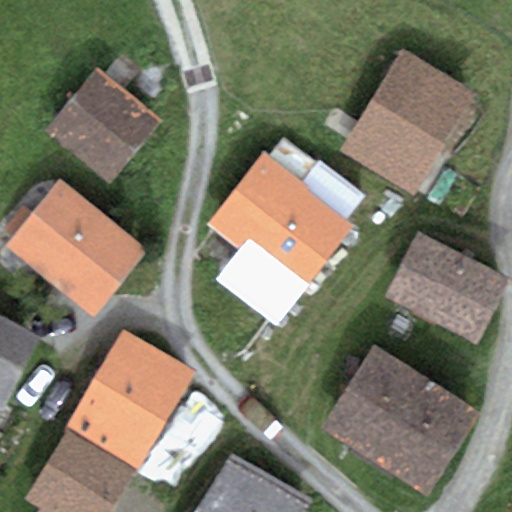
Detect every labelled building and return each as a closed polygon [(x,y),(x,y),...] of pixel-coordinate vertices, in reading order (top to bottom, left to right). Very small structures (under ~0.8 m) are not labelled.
[(475,94),(401,50),(342,148),(416,192),(475,94)] [(160,119),(95,67),(44,130),(109,182),(160,119)] [(354,225),(261,153),(210,219),(244,245),(216,281),(275,326),(354,225)] [(147,251),(58,181),(6,247),(94,316),(147,251)] [(510,277),(418,231),(384,298),(476,344),(510,277)] [(37,334),(0,316),(0,410),(0,411),(37,334)] [(194,371),(122,329),(67,426),(139,467),(194,371)] [(373,461),(426,379),(374,346),(321,428),(373,461)] [(425,494),(477,413),(426,379),(373,461),(425,494)] [(111,511),(135,470),(66,431),(25,502),(38,509),(36,511),(111,511)] [(303,511),(310,500),(229,455),(197,511),(303,511)]
